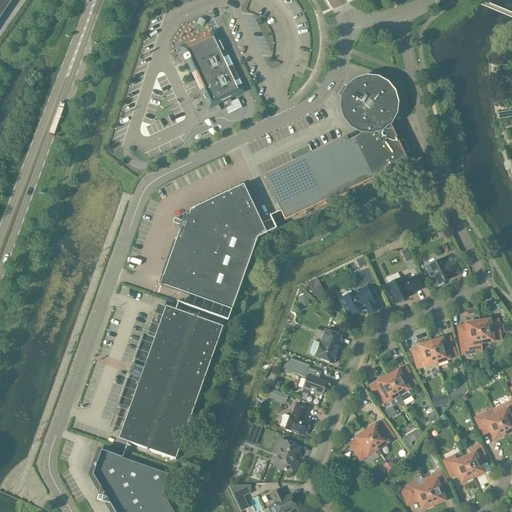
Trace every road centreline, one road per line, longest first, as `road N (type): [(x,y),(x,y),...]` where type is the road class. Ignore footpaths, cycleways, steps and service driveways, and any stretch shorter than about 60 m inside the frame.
road 1 (unclassified): [(346,25),(338,67),(316,101),(145,188),(50,451),(50,474),(71,511)]
road 2 (residential): [(325,511),(310,481),(359,348),(481,282)]
road 3 (secondary): [(0,273),(100,0)]
road 4 (unclassified): [(481,282),(438,186),(397,15)]
road 5 (secondary): [(90,0),(0,241)]
